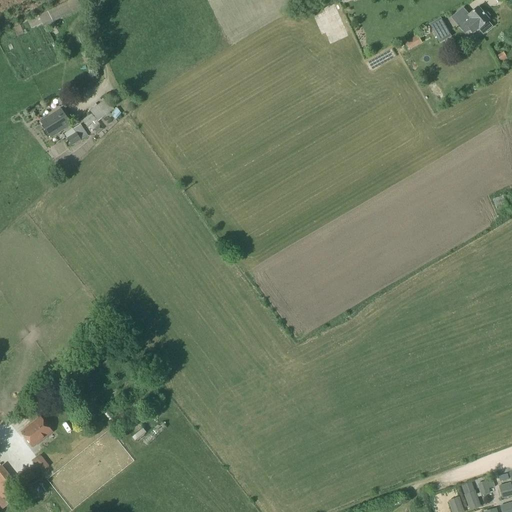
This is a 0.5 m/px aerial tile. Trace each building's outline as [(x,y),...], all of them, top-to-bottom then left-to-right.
[(69,11),(65,3),(47,12),(51,21),(70,12),(69,11)] [(483,13),(478,7),(468,16),(466,14),(457,21),(467,32),(469,30),(472,34),(478,29),(479,29),(489,21),(488,19),(489,18),(489,16),(486,12),(484,12),(483,13)] [(442,23),(431,29),(436,38),(447,31),(442,23)] [(417,36),(405,43),(408,49),(420,42),(417,36)] [(497,56),(500,62),(506,58),(503,52),(497,56)] [(95,104),(88,110),(91,114),(95,120),(97,122),(113,110),(105,100),(97,106),(95,104)] [(41,122),(50,138),(70,126),(60,110),(41,122)] [(95,120),(91,114),(82,121),(87,127),(95,120)] [(73,130),(75,133),(80,141),(87,136),(80,125),(73,130)] [(99,126),(95,129),(92,131),(95,136),(103,130),(99,126)] [(80,141),(75,133),(67,138),(72,146),(80,141)] [(492,200),(497,211),(507,207),(503,196),(492,200)] [(21,433),(33,447),(51,432),(40,418),(21,433)] [(0,467),(0,496),(4,502),(20,489),(1,466),(0,467)] [(65,482),(52,466),(29,485),(41,501),(65,482)] [(498,476),(499,482),(508,480),(507,474),(498,476)] [(476,485),(480,497),(489,494),(486,482),(476,485)] [(499,488),(501,498),(511,495),(511,491),(510,485),(499,488)] [(464,496),(468,507),(478,504),(473,493),(464,496)] [(448,502),(451,511),(455,511),(462,510),(457,499),(448,502)]
